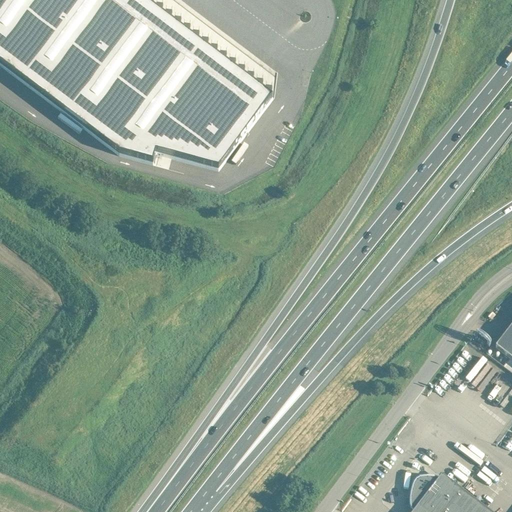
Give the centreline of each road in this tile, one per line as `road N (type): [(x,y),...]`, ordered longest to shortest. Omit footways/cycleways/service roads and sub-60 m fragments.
road 1 (motorway): [(450,0),(392,143),(148,511)]
road 2 (motorway): [(511,65),(158,511)]
road 3 (motorway): [(209,487),(511,110)]
road 4 (motorway): [(209,487),(294,409),(372,320),(511,207)]
road 5 (unclassified): [(452,338),(323,511)]
